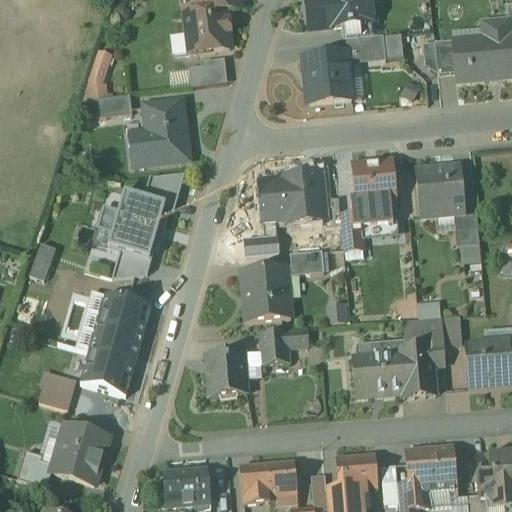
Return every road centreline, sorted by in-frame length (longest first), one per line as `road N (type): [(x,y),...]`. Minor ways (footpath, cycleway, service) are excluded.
road 1 (residential): [(143,430),(198,449),(511,423)]
road 2 (residential): [(228,147),(143,430)]
road 3 (residential): [(511,118),(228,147)]
road 4 (residential): [(270,0),(228,147)]
